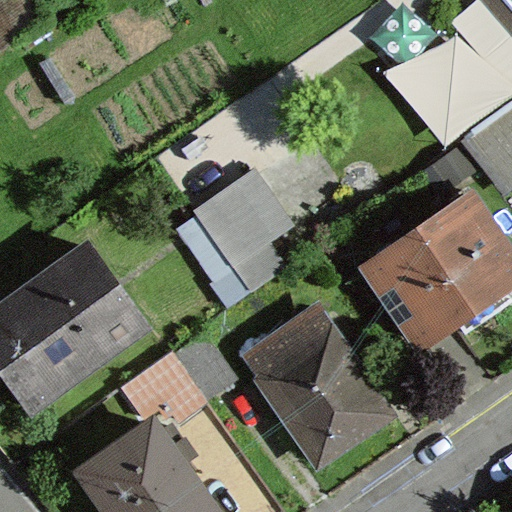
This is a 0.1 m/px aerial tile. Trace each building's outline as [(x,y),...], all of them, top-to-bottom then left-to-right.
[(35,0),(0,0),(0,47),(46,16),(35,0)] [(511,4),(508,0),(487,0),(511,29),(511,4)] [(511,102),(468,134),(494,172),(511,159),(511,102)] [(252,166),(195,207),(214,235),(272,194),(252,166)] [(272,194),(214,235),(235,264),(292,223),(272,194)] [(370,265),(422,339),(473,304),(511,276),(511,259),(468,197),(370,265)] [(0,321),(26,358),(7,372),(30,405),(145,324),(89,244),(0,307),(0,321)] [(265,377),(326,335),(308,310),(248,352),(265,377)] [(0,362),(7,372),(26,358),(0,321),(0,362)] [(177,351),(208,396),(238,375),(206,330),(177,351)] [(331,331),(326,335),(265,377),(319,455),(323,452),(327,458),(348,444),(360,435),(356,430),(385,410),(331,331)] [(175,413),(202,393),(172,353),(145,373),(169,405),(175,413)] [(169,405),(145,373),(124,389),(147,420),(169,405)] [(208,402),(202,393),(175,413),(182,422),(208,402)] [(84,469),(109,505),(153,474),(146,465),(158,456),(165,466),(177,458),(151,421),(84,469)] [(153,474),(109,505),(114,511),(215,511),(177,458),(165,466),(158,456),(146,465),(153,474)]
